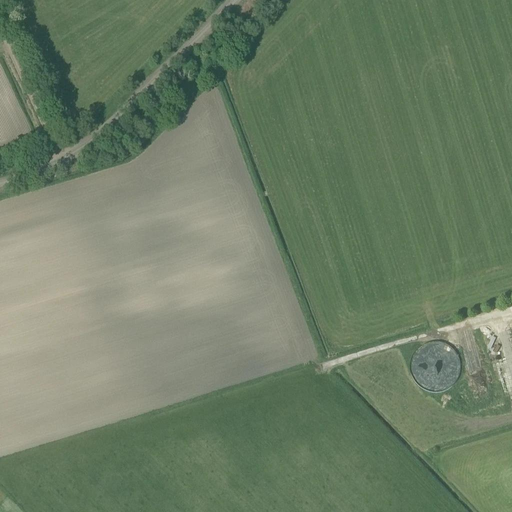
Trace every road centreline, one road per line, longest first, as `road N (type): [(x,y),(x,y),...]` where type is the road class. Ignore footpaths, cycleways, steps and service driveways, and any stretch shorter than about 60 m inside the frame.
road 1 (unclassified): [(0,183),(60,161),(101,130),(234,0)]
road 2 (track): [(0,28),(60,161)]
